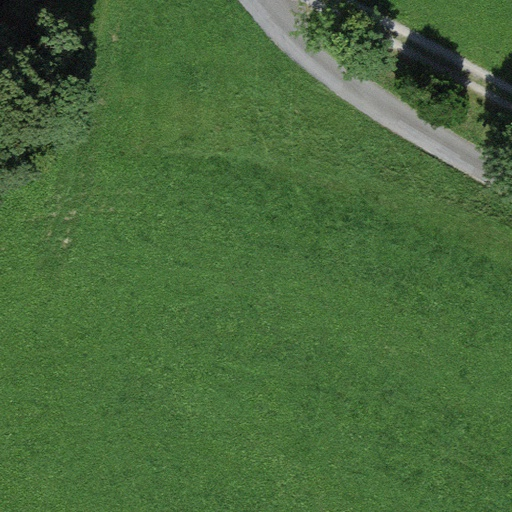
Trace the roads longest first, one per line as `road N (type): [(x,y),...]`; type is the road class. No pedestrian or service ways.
road 1 (residential): [(511,176),(283,25),(265,0)]
road 2 (track): [(373,0),(511,76)]
